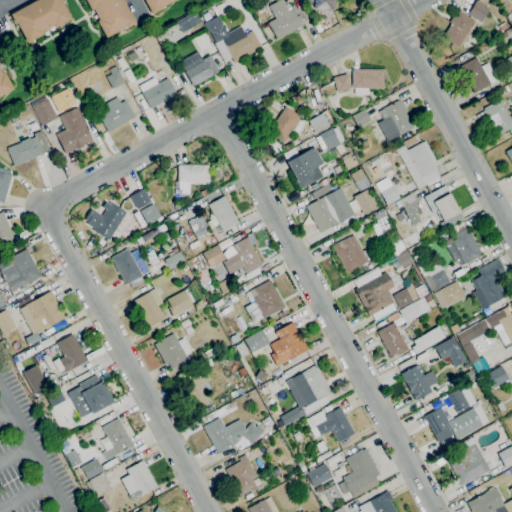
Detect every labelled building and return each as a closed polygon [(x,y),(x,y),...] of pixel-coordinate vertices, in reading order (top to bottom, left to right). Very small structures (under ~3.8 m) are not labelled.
[(27,43),(16,22),(15,23),(11,14),(36,0),(60,0),(71,19),(54,28),(53,26),(42,32),(44,34),(27,43)] [(106,38),(96,21),(99,20),(93,9),(91,10),(85,0),(122,0),(135,23),(126,28),(126,27),(106,38)] [(151,14),(143,0),(174,0),(160,8),(160,9),(151,14)] [(283,0),(289,11),(294,8),(303,25),(277,39),(267,23),(276,18),(269,5),(278,0),(283,0)] [(333,0),(333,10),(314,8),(314,0),(333,0)] [(481,22),(468,14),(476,0),(489,8),(481,22)] [(181,33),(175,22),(195,10),(202,22),(181,33)] [(329,19),(326,13),(331,11),(334,17),(329,19)] [(458,46),(443,36),(451,23),(449,22),(453,16),(455,17),(459,11),(474,20),(458,46)] [(234,62),(225,46),(226,45),(223,39),(215,43),(204,23),(217,16),(227,34),(240,27),(244,35),(252,31),(261,47),(234,62)] [(500,32),(497,26),(504,22),(508,27),(500,32)] [(167,50),(165,47),(163,49),(159,43),(166,38),(170,45),(168,46),(170,49),(167,50)] [(192,87),(179,61),(198,51),(202,59),(210,55),(210,56),(218,52),(226,67),(218,71),(219,73),(192,87)] [(474,93),(459,67),(475,58),(481,67),(487,63),(497,80),(474,93)] [(113,88),(106,76),(111,74),(109,69),(115,66),(124,82),(113,88)] [(0,69),(2,73),(4,72),(13,89),(0,95),(0,69)] [(368,95),(354,95),(354,88),(352,88),(352,69),(383,70),(383,89),(368,89),(368,95)] [(336,92),(333,77),(347,74),(351,88),(336,92)] [(150,109),(141,92),(142,92),(138,86),(154,77),(157,83),(167,78),(176,94),(150,109)] [(49,95),(56,112),(75,104),(68,87),(49,95)] [(107,131),(98,115),(109,109),(105,103),(117,97),(120,103),(125,100),(134,117),(107,131)] [(41,126),(31,106),(46,98),(57,117),(41,126)] [(511,127),(498,135),(483,108),(499,99),(511,122),(511,127)] [(378,111),(398,100),(399,101),(400,101),(409,117),(404,119),(410,129),(390,140),(390,141),(387,142),(377,122),(382,119),(378,111)] [(283,143),(269,133),(274,126),(272,125),(285,106),(300,117),(300,118),(306,122),(298,134),(292,129),(283,143)] [(65,153),(55,134),(65,129),(59,116),(77,107),(79,112),(83,110),(89,121),(83,124),(92,140),(82,145),(82,147),(76,150),(75,148),(65,153)] [(352,116),(364,109),(371,121),(358,128),(352,116)] [(315,136),(313,132),(314,131),(308,121),(322,113),(326,110),(333,121),(328,124),(329,126),(321,131),(321,132),(315,136)] [(12,123),(8,116),(13,113),(17,121),(12,123)] [(327,150),(319,135),(331,128),(332,129),(336,127),(344,141),(327,150)] [(14,165),(8,148),(21,143),(20,141),(34,135),(34,134),(42,130),(50,151),(14,165)] [(273,155),(266,141),(271,138),(278,144),(281,151),(273,155)] [(418,189),(406,167),(402,170),(399,165),(403,162),(399,155),(398,156),(394,150),(404,145),(407,151),(422,142),(422,143),(425,141),(435,159),(432,161),(437,169),(435,170),(439,177),(418,189)] [(301,189),(297,182),(286,162),(287,162),(283,154),(294,148),(298,155),(314,147),(322,163),(310,170),(316,181),(301,189)] [(360,161),(357,157),(362,154),(361,153),(368,149),(369,151),(373,149),(375,154),(360,161)] [(347,170),(342,161),(343,161),(341,158),(349,153),(355,166),(347,170)] [(185,198),(178,198),(178,194),(174,194),(174,189),(178,189),(178,184),(177,184),(178,165),(209,165),(209,184),(190,184),(190,194),(185,194),(185,198)] [(5,204),(0,202),(0,169),(14,173),(8,195),(5,204)] [(359,191),(349,175),(360,169),(365,177),(370,185),(359,191)] [(386,206),(378,192),(376,193),(373,187),(375,185),(374,184),(387,177),(399,198),(386,206)] [(443,221),(433,203),(428,205),(424,197),(445,185),(449,193),(459,212),(443,221)] [(320,233),(305,207),(324,196),(339,188),(354,214),(339,222),(320,233)] [(363,215),(353,197),(368,189),(378,207),(363,215)] [(413,225),(399,200),(411,193),(412,195),(413,195),(417,203),(416,204),(419,208),(416,210),(421,220),(413,225)] [(210,232),(205,222),(214,217),(208,205),(224,196),(238,222),(222,231),(220,227),(210,232)] [(108,240),(92,230),(93,228),(86,223),(94,211),(102,215),(106,209),(102,207),(105,202),(110,205),(112,203),(127,212),(108,240)] [(148,223),(141,211),(153,204),(160,217),(148,223)] [(186,219),(184,215),(179,218),(177,214),(192,205),(195,209),(192,210),(194,214),(186,219)] [(0,212),(3,211),(15,240),(0,245),(0,212)] [(382,231),(374,216),(383,211),(391,226),(382,231)] [(197,240),(188,221),(200,215),(210,233),(197,240)] [(139,244),(136,239),(163,223),(166,229),(139,244)] [(460,266),(455,263),(443,242),(451,238),(450,237),(467,227),(482,254),(466,264),(465,263),(460,266)] [(228,274),(222,263),(227,260),(226,258),(235,253),(231,246),(248,237),(247,236),(253,232),(258,241),(251,245),(262,265),(246,273),(242,267),(228,274)] [(346,273),(332,247),(353,235),(368,262),(346,273)] [(388,260),(384,253),(402,243),(405,250),(388,260)] [(210,268),(202,253),(217,245),(225,259),(210,268)] [(11,292),(0,272),(0,263),(10,258),(9,257),(26,248),(41,276),(11,292)] [(132,288),(129,282),(125,284),(111,257),(127,248),(130,253),(136,249),(148,271),(142,274),(142,275),(141,276),(144,282),(132,288)] [(169,270),(164,259),(180,251),(185,261),(169,270)] [(402,269),(396,257),(406,251),(413,263),(402,269)] [(431,291),(423,278),(429,275),(428,274),(423,277),(412,258),(418,254),(426,270),(438,263),(448,281),(431,291)] [(481,310),(472,292),(476,290),(471,281),(480,276),(477,270),(497,259),(505,273),(495,278),(505,297),(481,310)] [(375,320),(372,315),(369,316),(354,289),(357,288),(353,281),(377,269),(380,274),(385,272),(393,287),(386,290),(393,303),(392,303),(395,310),(375,320)] [(262,319),(252,302),(254,301),(249,292),(270,280),(284,307),(262,319)] [(441,308),(433,294),(456,282),(464,296),(441,308)] [(400,308),(392,296),(410,285),(412,289),(424,283),(429,291),(418,297),(416,292),(414,293),(417,298),(400,308)] [(147,327),(133,300),(154,289),(162,303),(158,306),(164,318),(147,327)] [(168,307),(170,306),(166,299),(184,290),(193,306),(173,316),(168,307)] [(12,354),(9,348),(25,339),(24,338),(25,338),(24,336),(31,332),(19,309),(25,305),(50,291),(65,317),(40,331),(39,330),(36,332),(41,339),(18,352),(17,350),(16,350),(17,352),(12,354)] [(405,323),(399,311),(423,297),(426,303),(427,302),(424,297),(430,294),(433,299),(432,300),(435,306),(430,309),(405,323)] [(197,310),(194,304),(202,300),(205,306),(197,310)] [(2,334),(0,330),(0,312),(6,309),(16,326),(2,334)] [(388,322),(386,318),(397,312),(399,316),(388,322)] [(511,348),(509,342),(504,345),(496,332),(502,329),(497,320),(511,312),(511,348)] [(184,328),(180,323),(188,319),(191,324),(184,328)] [(277,366),(271,355),(274,354),(269,344),(279,339),(275,332),(292,323),(307,349),(277,366)] [(391,359),(377,331),(393,323),(408,350),(391,359)] [(187,334),(184,329),(191,325),(194,331),(187,334)] [(415,355),(411,347),(415,345),(412,340),(437,326),(440,329),(445,326),(449,333),(443,336),(444,338),(415,355)] [(251,353),(244,339),(262,329),(269,343),(251,353)] [(172,369),(166,358),(163,360),(154,344),(157,343),(157,342),(173,333),(178,341),(183,338),(191,351),(185,354),(189,360),(172,369)] [(59,372),(52,360),(62,355),(56,343),(72,334),(87,361),(71,369),(70,369),(68,370),(67,368),(59,372)] [(454,368),(448,357),(441,361),(433,347),(452,337),(465,361),(454,368)] [(241,357),(235,347),(242,342),(248,353),(241,357)] [(472,364),(461,347),(470,342),(480,359),(472,364)] [(234,357),(224,354),(225,349),(235,352),(234,357)] [(284,425),(279,417),(298,407),(289,391),(291,390),(286,381),(316,365),(330,392),(306,405),(305,404),(301,407),(305,414),(284,425)] [(415,401),(400,374),(417,365),(420,370),(421,369),(422,371),(421,372),(423,375),(431,371),(437,382),(429,387),(431,392),(415,401)] [(241,376),(237,369),(244,366),(247,373),(241,376)] [(493,388),(485,374),(501,366),(508,379),(493,388)] [(263,383),(255,377),(260,369),(268,375),(263,383)] [(465,381),(462,374),(470,370),(474,376),(465,381)] [(91,414),(80,393),(82,392),(78,384),(96,374),(100,382),(102,381),(114,402),(91,414)] [(439,395),(435,388),(453,379),(454,382),(453,382),(455,386),(439,395)] [(51,407),(45,394),(59,387),(65,399),(51,407)] [(457,414),(446,395),(459,388),(461,392),(467,388),(471,394),(467,396),(472,405),(457,414)] [(503,411),(503,410),(500,411),(496,404),(501,402),(506,410),(503,411)] [(337,442),(331,431),(329,432),(329,431),(320,436),(315,438),(310,429),(305,419),(322,410),(325,415),(340,407),(354,433),(337,442)] [(438,443),(424,416),(441,407),(455,434),(438,443)] [(265,429),(261,421),(269,417),(273,424),(265,429)] [(106,459),(103,453),(110,449),(107,444),(104,445),(103,444),(101,440),(107,436),(102,427),(118,418),(133,445),(116,454),(106,459)] [(234,445),(217,454),(203,427),(219,418),(224,427),(240,419),(245,429),(251,422),(255,427),(257,425),(264,430),(251,444),(242,435),(234,445)] [(296,442),(292,434),(297,432),(302,439),(296,442)] [(319,452),(314,444),(322,440),(327,448),(319,452)] [(461,486),(446,458),(474,443),(489,470),(461,486)] [(511,464),(505,468),(497,453),(510,446),(511,449),(511,464)] [(353,498),(349,491),(343,494),(338,484),(343,480),(342,477),(352,472),(345,458),(360,450),(361,451),(365,448),(379,474),(376,476),(375,477),(379,484),(353,498)] [(72,467),(65,454),(75,449),(78,455),(80,454),(81,457),(80,458),(82,461),(72,467)] [(317,463),(315,459),(320,455),(321,456),(329,451),(331,454),(317,463)] [(240,497),(225,469),(240,461),(238,458),(245,454),(250,463),(249,464),(256,476),(252,479),(256,487),(240,497)] [(87,479),(80,466),(96,458),(103,471),(87,479)] [(302,472),(296,461),(300,459),(303,466),(304,466),(306,470),(302,472)] [(141,495),(126,469),(142,460),(157,486),(141,495)] [(313,487),(306,474),(304,476),(302,472),(306,470),(307,472),(324,463),(331,477),(313,487)] [(80,483),(75,474),(81,470),(86,480),(80,483)] [(98,496),(94,489),(90,492),(85,483),(89,480),(102,472),(107,481),(118,475),(122,482),(98,496)] [(180,499),(173,487),(156,497),(163,508),(180,499)] [(471,511),(466,503),(477,497),(476,496),(478,495),(479,496),(494,487),(494,489),(497,487),(501,496),(499,497),(506,511),(471,511)] [(356,511),(360,510),(358,507),(385,492),(385,491),(387,490),(393,499),(390,501),(396,511),(356,511)] [(250,511),(248,508),(264,499),(265,499),(270,497),(278,511),(250,511)] [(109,511),(97,511),(93,504),(104,498),(111,511),(109,511)]
